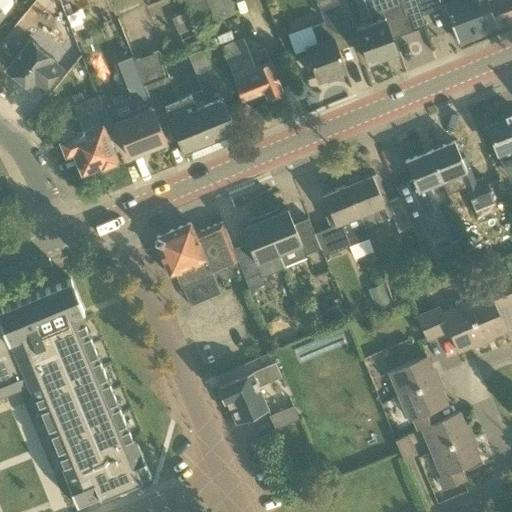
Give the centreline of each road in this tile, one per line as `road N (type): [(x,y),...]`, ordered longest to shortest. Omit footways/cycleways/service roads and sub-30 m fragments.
road 1 (secondary): [(111,218),(511,54)]
road 2 (residential): [(211,455),(111,218)]
road 3 (residential): [(75,511),(211,455)]
road 4 (residential): [(503,453),(474,373),(511,356)]
road 5 (residential): [(61,237),(25,152),(0,130)]
